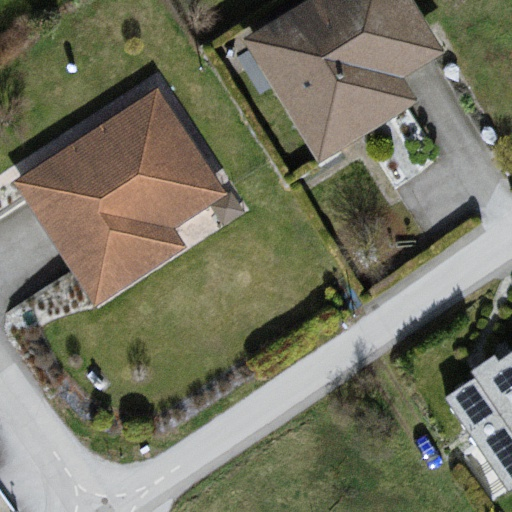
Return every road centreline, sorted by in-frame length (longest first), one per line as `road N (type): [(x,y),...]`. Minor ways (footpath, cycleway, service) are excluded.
road 1 (residential): [(511,242),(91,511)]
road 2 (residential): [(0,392),(85,511)]
